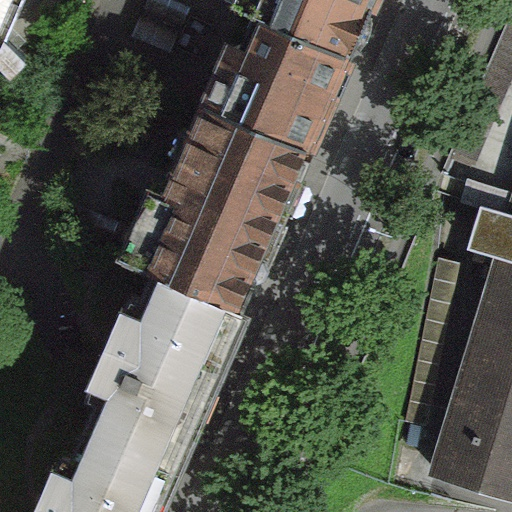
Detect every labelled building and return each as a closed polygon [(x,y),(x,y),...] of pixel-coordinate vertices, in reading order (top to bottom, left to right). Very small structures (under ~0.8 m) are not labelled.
[(239,0),(233,16),(340,63),(364,0),(239,0)] [(233,16),(191,114),(298,160),(340,63),(233,16)] [(122,272),(141,280),(230,318),(298,160),(191,114),(122,272)] [(511,196),(508,207),(504,220),(482,214),(468,259),(494,267),(429,483),(511,508),(511,196)] [(72,438),(161,477),(230,318),(141,280),(125,318),(106,310),(71,390),(90,398),(72,438)] [(145,511),(161,477),(72,438),(55,477),(36,469),(17,511),(145,511)]
